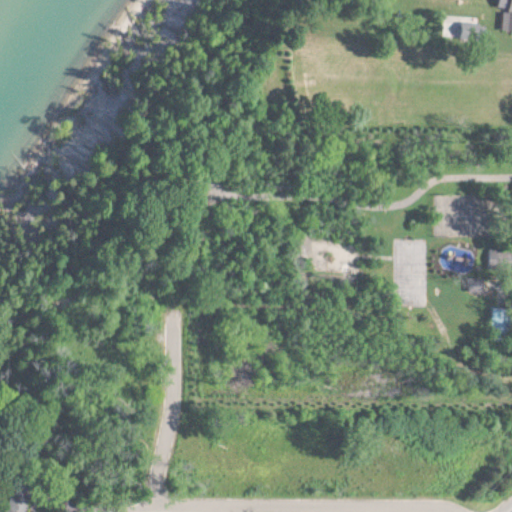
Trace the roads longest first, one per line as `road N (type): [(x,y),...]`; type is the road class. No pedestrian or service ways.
road 1 (residential): [(255,133),(216,173),(201,257),(204,290),(237,310),(345,304),(398,318),(447,358),(511,380)]
road 2 (residential): [(511,188),(468,188),(403,211),(212,211)]
